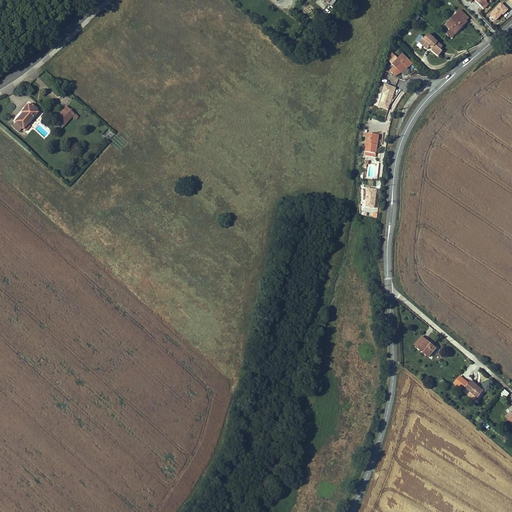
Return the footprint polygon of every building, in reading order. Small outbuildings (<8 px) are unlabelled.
[(509,9),(500,1),(488,14),(496,20),(502,14),(503,14),(509,9)] [(466,21),(468,18),(461,11),(460,11),(454,18),(448,24),(446,26),(451,30),(449,32),(448,34),(452,38),(455,35),(456,34),(463,27),(462,25),(466,21)] [(289,40),(294,34),(288,30),(283,36),(289,40)] [(438,41),(434,38),(435,37),(428,32),(420,42),(424,46),(427,49),(430,47),(431,46),(433,47),(432,49),(432,51),(439,56),(443,50),(441,48),(443,46),(438,41)] [(413,63),(402,53),(397,57),(392,52),(387,57),(395,66),(389,70),(395,76),(404,70),(404,69),(406,67),(407,69),(408,69),(411,65),(413,63)] [(397,87),(384,83),(381,92),(382,93),(378,107),(389,111),(397,87)] [(27,124),(37,113),(28,106),(24,109),(25,110),(22,114),(15,122),(23,130),(24,128),(26,130),(29,126),(27,124)] [(76,116),(66,107),(63,110),(64,111),(60,116),(67,121),(71,116),(74,118),(76,116)] [(64,124),(58,118),(60,116),(59,115),(55,119),(63,126),(64,124)] [(67,121),(60,116),(58,118),(64,124),(67,121)] [(375,156),(377,145),(375,145),(376,135),(368,134),(365,155),(375,156)] [(369,180),(369,190),(377,191),(377,181),(369,180)] [(436,349),(421,337),(415,346),(429,357),(436,349)] [(483,392),(475,385),(470,381),(464,388),(470,392),(477,399),(483,392)] [(505,399),(509,393),(504,388),(499,394),(505,399)] [(477,399),(470,392),(467,395),(475,401),(477,399)]
